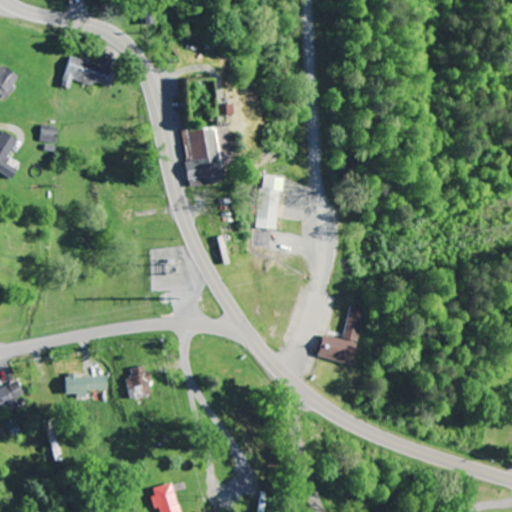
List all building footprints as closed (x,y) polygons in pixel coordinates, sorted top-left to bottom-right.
[(59,84),(69,87),(72,77),(109,88),(115,68),(67,55),(59,84)] [(0,67),(0,96),(2,98),(19,78),(3,64),(0,67)] [(55,141),(55,125),(39,125),(39,141),(55,141)] [(225,127),(182,129),(184,183),(228,181),(225,127)] [(0,172),(10,179),(20,163),(6,155),(16,139),(1,129),(0,131),(0,172)] [(255,228),(277,229),(280,177),(257,176),(255,228)] [(136,218),(132,188),(110,191),(115,221),(136,218)] [(315,356),(350,364),(363,308),(349,305),(341,338),(320,333),(315,356)] [(124,367),(127,395),(147,394),(145,365),(124,367)] [(86,389),(106,389),(106,374),(62,374),(62,395),(86,395),(86,389)] [(0,385),(0,409),(26,398),(16,378),(0,385)] [(176,511),(169,482),(149,487),(155,511),(176,511)]
